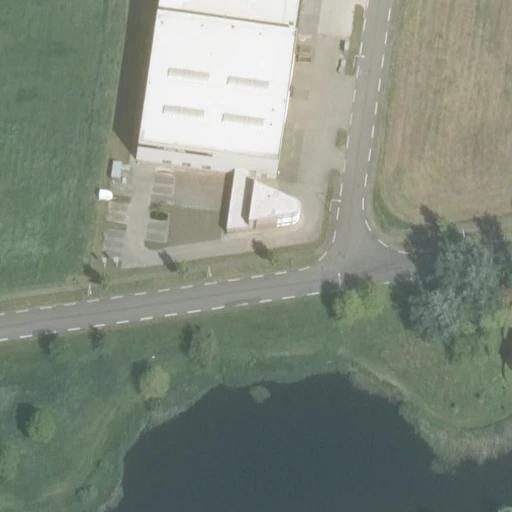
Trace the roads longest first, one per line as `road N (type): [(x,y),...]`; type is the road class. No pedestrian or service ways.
road 1 (unclassified): [(0,326),(344,275)]
road 2 (unclassified): [(381,0),(344,275)]
road 3 (unclassified): [(344,275),(511,250)]
